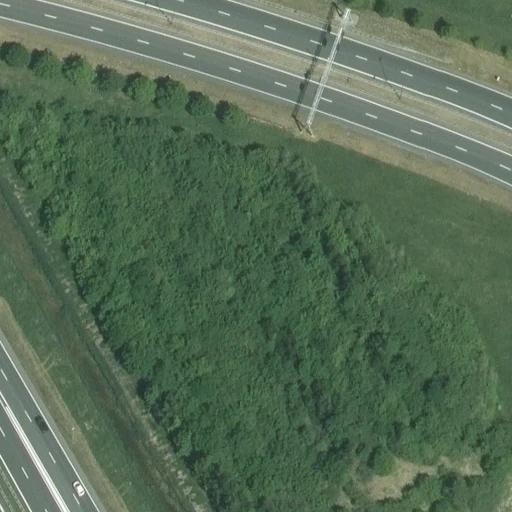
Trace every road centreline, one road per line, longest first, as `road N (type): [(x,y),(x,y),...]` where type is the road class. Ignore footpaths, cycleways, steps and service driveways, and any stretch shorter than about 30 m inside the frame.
road 1 (trunk): [(0,6),(301,93),(511,172)]
road 2 (trunk): [(511,115),(177,0)]
road 3 (trunk): [(80,511),(0,392)]
